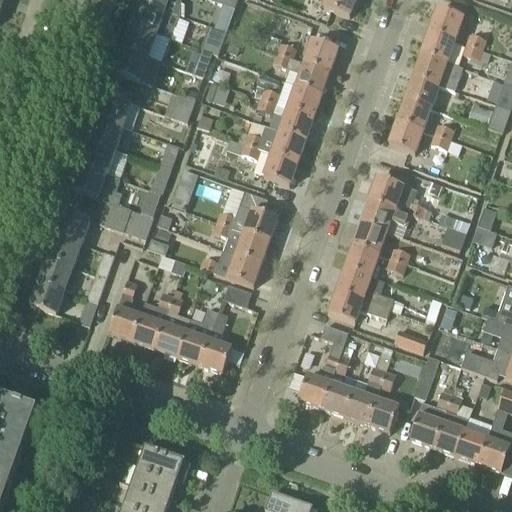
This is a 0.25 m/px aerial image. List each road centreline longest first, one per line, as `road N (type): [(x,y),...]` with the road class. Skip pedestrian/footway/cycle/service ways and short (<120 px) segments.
road 1 (residential): [(236,430),(401,0)]
road 2 (residential): [(236,430),(0,348)]
road 3 (residential): [(447,511),(236,430)]
road 4 (residential): [(0,184),(68,0)]
